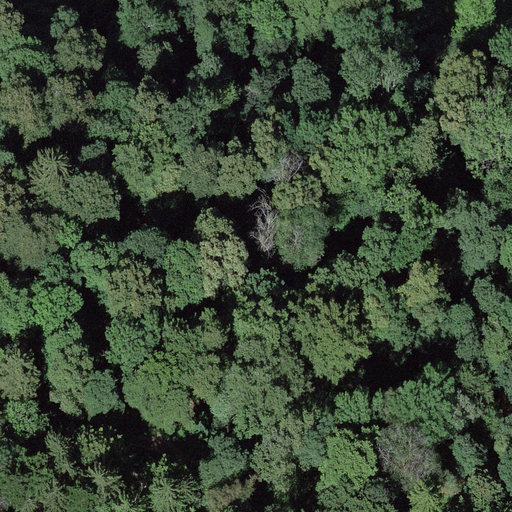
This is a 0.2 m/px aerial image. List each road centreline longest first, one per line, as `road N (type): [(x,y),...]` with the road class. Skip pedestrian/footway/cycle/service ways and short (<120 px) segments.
road 1 (track): [(0,26),(195,89),(297,87),(434,44),(511,36)]
road 2 (track): [(240,511),(0,414)]
